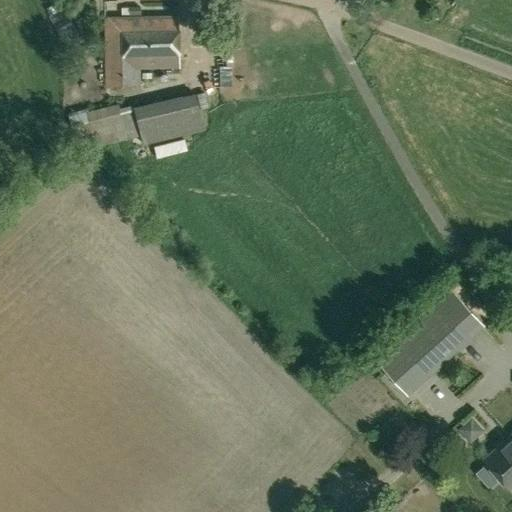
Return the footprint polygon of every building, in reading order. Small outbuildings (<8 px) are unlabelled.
[(141,67),(180,65),(177,14),(104,18),(108,87),(142,85),(141,67)] [(259,73),(259,64),(236,64),(236,73),(259,73)] [(132,141),(209,129),(204,95),(127,107),(132,141)] [(483,326),(450,290),(375,360),(408,395),(483,326)] [(478,440),(491,426),(476,413),(463,427),(478,440)] [(511,438),(487,461),(511,489),(511,438)]
